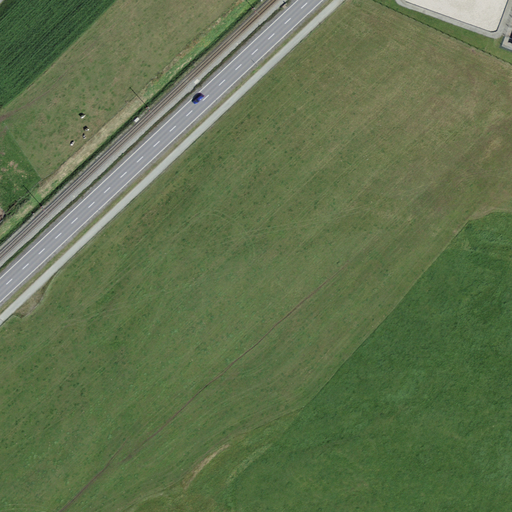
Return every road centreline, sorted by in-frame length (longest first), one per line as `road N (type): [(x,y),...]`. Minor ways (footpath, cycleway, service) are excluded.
road 1 (track): [(340,0),(0,323)]
road 2 (primary): [(310,0),(0,290)]
